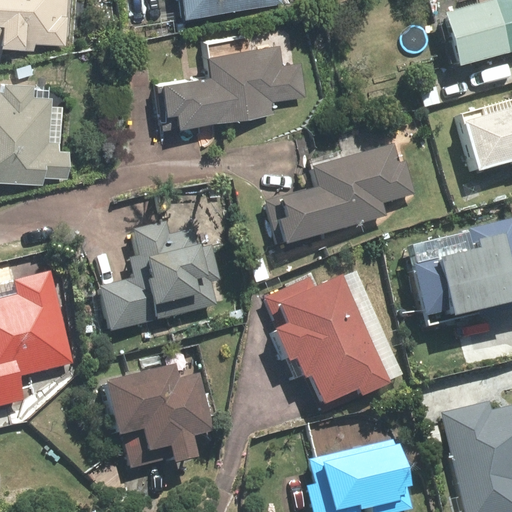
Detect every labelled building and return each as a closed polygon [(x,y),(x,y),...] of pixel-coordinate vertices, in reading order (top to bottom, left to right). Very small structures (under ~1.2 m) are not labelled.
[(0,0),(0,56),(4,57),(5,42),(16,43),(16,49),(34,50),(34,41),(69,43),(71,0),(0,0)] [(180,0),(182,16),(282,3),(281,0),(180,0)] [(511,0),(493,0),(444,13),(458,67),(511,52),(511,0)] [(160,69),(163,108),(175,107),(176,120),(272,112),(271,98),(304,96),(301,57),(284,59),(282,38),(252,40),(251,33),(200,37),(202,65),(160,69)] [(437,79),(413,86),(420,111),(444,103),(437,79)] [(0,178),(70,180),(71,142),(64,142),(65,100),(51,100),(51,84),(0,82),(0,178)] [(511,104),(461,119),(476,171),(511,161),(511,104)] [(397,146),(304,167),(308,187),(277,194),(281,215),(270,217),(275,240),(393,214),(390,199),(415,193),(407,160),(400,162),(397,146)] [(173,216),(128,228),(135,256),(125,259),(130,281),(98,289),(112,340),(230,309),(215,251),(208,252),(205,238),(181,244),(173,216)] [(511,220),(469,230),(474,251),(414,264),(427,323),(511,304),(511,220)] [(0,410),(27,403),(21,379),(70,367),(45,271),(22,277),(20,269),(0,274),(0,410)] [(392,381),(340,273),(314,287),(309,275),(267,293),(279,323),(271,328),(286,359),(296,355),(319,402),(357,384),(362,395),(392,381)] [(102,384),(115,436),(140,430),(145,451),(165,446),(170,465),(199,458),(194,438),(208,434),(190,362),(102,384)] [(511,511),(511,404),(492,409),(490,399),(437,411),(458,504),(461,511),(511,511)] [(393,511),(420,505),(402,433),(307,457),(314,483),(298,487),(304,511),(393,511)]
